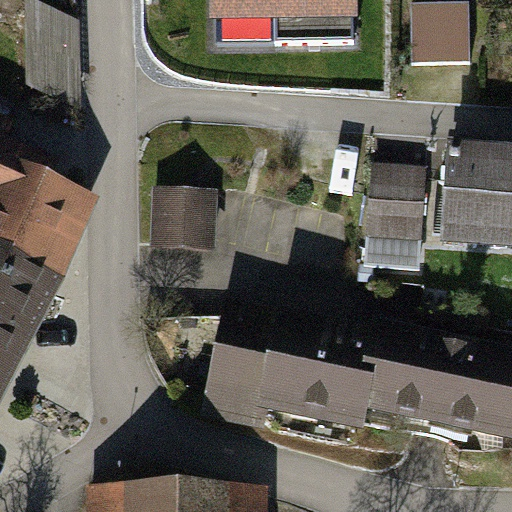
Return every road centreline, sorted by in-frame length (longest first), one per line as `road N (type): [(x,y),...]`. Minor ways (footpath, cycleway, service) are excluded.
road 1 (residential): [(109,0),(130,426)]
road 2 (residential): [(130,426),(392,508),(471,511)]
road 3 (residential): [(130,426),(0,511)]
